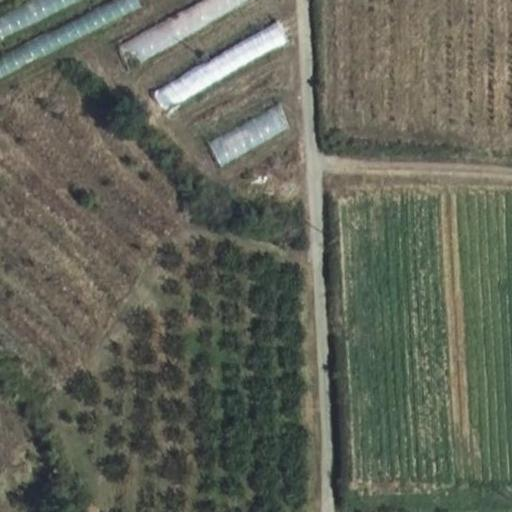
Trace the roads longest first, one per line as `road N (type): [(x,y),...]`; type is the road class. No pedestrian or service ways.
road 1 (unclassified): [(302,0),(332,511)]
road 2 (track): [(312,161),(511,175)]
